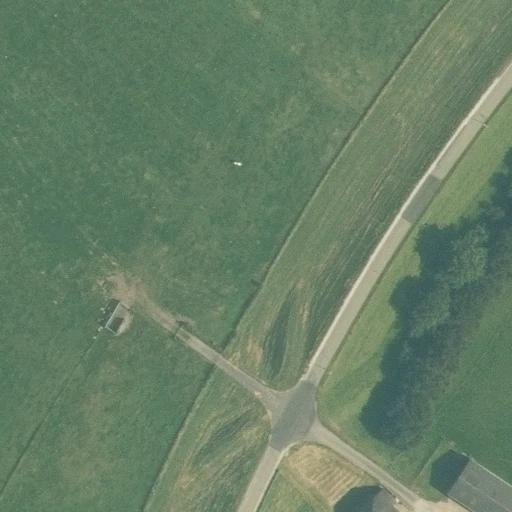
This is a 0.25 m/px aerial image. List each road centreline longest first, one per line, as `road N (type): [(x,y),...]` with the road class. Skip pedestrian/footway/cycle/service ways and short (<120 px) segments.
road 1 (track): [(484,0),(394,113),(299,267),(296,413),(163,511)]
road 2 (unclassified): [(246,511),(401,218),(511,71)]
road 3 (track): [(176,326),(296,413)]
